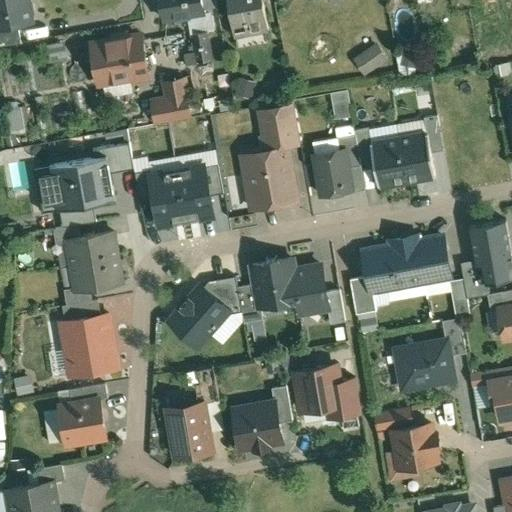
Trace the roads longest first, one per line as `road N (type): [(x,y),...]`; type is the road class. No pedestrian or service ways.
road 1 (residential): [(511,193),(206,246),(152,270),(134,441),(120,464)]
road 2 (residential): [(120,464),(164,480),(283,463)]
